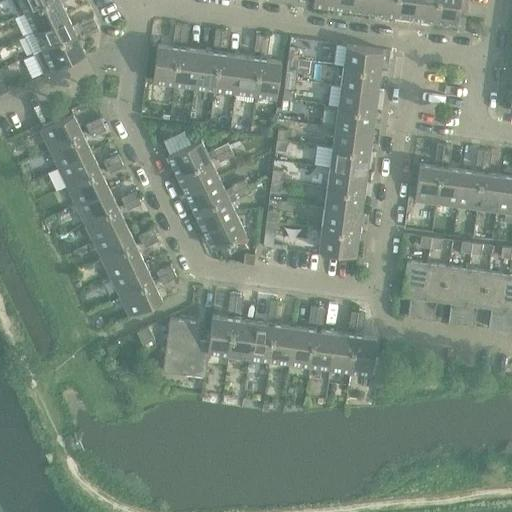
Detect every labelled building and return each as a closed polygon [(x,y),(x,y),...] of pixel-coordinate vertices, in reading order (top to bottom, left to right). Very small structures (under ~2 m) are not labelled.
[(11,0),(19,15),(25,12),(49,0),(11,0)] [(19,15),(15,17),(24,35),(25,34),(34,30),(67,14),(60,0),(49,0),(25,12),(19,15)] [(335,0),(335,7),(355,10),(356,0),(335,0)] [(356,0),(355,10),(375,12),(376,0),(356,0)] [(376,0),(375,12),(396,15),(397,0),(376,0)] [(397,0),(396,15),(416,18),(418,0),(397,0)] [(418,0),(416,18),(436,21),(438,0),(418,0)] [(438,0),(436,21),(457,24),(460,0),(438,0)] [(34,30),(25,34),(34,53),(43,49),(76,33),(67,14),(34,30)] [(94,17),(86,20),(92,32),(100,29),(94,17)] [(92,32),(86,20),(79,23),(85,36),(92,32)] [(176,23),(174,31),(188,33),(189,25),(176,23)] [(216,29),(215,37),(228,39),(230,31),(216,29)] [(188,33),(174,31),(173,39),(187,41),(188,33)] [(34,53),(23,58),(32,78),(43,72),(85,52),(76,33),(43,49),(34,53)] [(256,34),(255,42),(269,44),(270,36),(256,34)] [(228,39),(215,37),(214,45),(227,46),(228,39)] [(269,44),(255,42),(254,50),(268,52),(269,44)] [(153,80),(174,83),(179,47),(158,44),(153,80)] [(347,44),(344,66),(380,71),(383,49),(347,44)] [(179,47),(174,83),(195,86),(199,50),(179,47)] [(289,48),(288,58),(298,60),(300,49),(289,48)] [(199,50),(195,86),(215,89),(220,52),(199,50)] [(220,52),(215,89),(235,91),(240,55),(220,52)] [(240,55),(235,91),(255,94),(260,58),(240,55)] [(260,58),(255,94),(277,97),(282,61),(260,58)] [(298,60),(288,58),(287,68),(297,70),(298,60)] [(297,70),(297,71),(308,73),(310,61),(298,60),(297,70)] [(344,66),(341,86),(377,91),(380,71),(344,66)] [(341,86),(338,106),(375,111),(377,91),(341,86)] [(284,88),(283,99),(293,100),(294,90),(284,88)] [(293,100),(283,99),(281,109),(292,110),(293,100)] [(338,106),(336,126),(372,131),(375,111),(338,106)] [(40,129),(50,149),(83,133),(73,113),(40,129)] [(100,117),(93,120),(99,133),(106,129),(100,117)] [(99,133),(93,120),(86,124),(92,136),(99,133)] [(336,126),(333,147),(369,151),(372,131),(336,126)] [(261,127),(260,134),(271,136),(272,136),(273,129),(272,129),(261,127)] [(279,129),(277,139),(288,140),(289,130),(279,129)] [(83,133),(50,149),(58,167),(92,151),(83,133)] [(168,154),(177,174),(210,158),(201,138),(168,154)] [(288,140),(277,139),(276,149),(286,151),(288,140)] [(228,142),(221,145),(227,158),(234,154),(228,142)] [(437,143),(436,151),(450,153),(451,145),(437,143)] [(227,158),(221,145),(213,149),(219,161),(227,158)] [(333,147),(330,167),(366,172),(369,151),(333,147)] [(478,148),(477,156),(491,158),(492,150),(478,148)] [(92,151),(58,167),(67,185),(100,170),(92,151)] [(450,153),(436,151),(435,159),(449,161),(450,153)] [(118,154),(111,157),(117,169),(124,166),(118,154)] [(491,158),(477,156),(476,164),(490,166),(491,158)] [(117,169),(111,157),(104,160),(110,173),(117,169)] [(210,158),(177,174),(186,192),(219,176),(210,158)] [(415,200),(436,203),(441,167),(420,164),(415,200)] [(330,167),(327,187),(364,192),(366,172),(330,167)] [(441,167),(436,203),(457,206),(462,169),(441,167)] [(273,169),(272,180),(282,181),(284,171),(273,169)] [(462,169),(457,206),(477,208),(482,172),(462,169)] [(100,170),(67,185),(76,204),(109,188),(100,170)] [(482,172),(477,208),(497,211),(502,175),(482,172)] [(511,176),(502,175),(497,211),(511,213),(511,176)] [(219,176),(186,192),(195,211),(228,195),(219,176)] [(245,179),(238,182),(244,195),(251,191),(245,179)] [(282,181),(272,180),(270,190),(281,191),(282,181)] [(244,195),(238,182),(231,186),(237,198),(244,195)] [(327,187),(325,207),(361,212),(364,192),(327,187)] [(109,188),(76,204),(85,222),(118,206),(109,188)] [(136,190),(128,194),(134,206),(142,203),(136,190)] [(134,206),(128,194),(121,197),(127,210),(134,206)] [(228,195),(195,211),(203,229),(237,213),(228,195)] [(118,206),(85,222),(94,241),(127,225),(118,206)] [(325,207),(322,227),(358,232),(361,212),(325,207)] [(268,210),(266,220),(277,221),(278,211),(268,210)] [(237,213),(203,229),(213,248),(246,233),(237,213)] [(277,221),(266,220),(265,230),(276,232),(277,221)] [(127,225),(94,241),(102,259),(136,243),(127,225)] [(153,227),(146,231),(152,243),(159,240),(153,227)] [(358,232),(322,227),(319,249),(355,254),(358,232)] [(152,243),(146,231),(139,234),(145,247),(152,243)] [(420,246),(431,247),(432,237),(422,235),(420,246)] [(432,237),(431,247),(441,249),(442,238),(432,237)] [(461,251),(471,253),(472,242),(462,241),(461,251)] [(472,242),(471,253),(481,254),(483,244),(472,242)] [(136,243),(102,259),(111,278),(144,262),(136,243)] [(501,257),(511,258),(511,253),(511,247),(503,246),(501,257)] [(245,253),(244,263),(254,264),(255,254),(245,253)] [(408,317),(421,318),(428,263),(407,260),(402,296),(410,297),(408,317)] [(144,262),(111,278),(120,296),(153,280),(144,262)] [(428,263),(421,318),(434,320),(436,301),(444,302),(449,265),(428,263)] [(171,264),(164,268),(170,280),(177,277),(171,264)] [(449,265),(444,302),(451,303),(448,322),(461,324),(469,268),(449,265)] [(170,280),(164,268),(156,271),(162,283),(170,280)] [(469,268),(461,324),(474,325),(477,306),(484,307),(489,271),(469,268)] [(489,271),(484,307),(491,308),(489,327),(502,329),(509,274),(489,271)] [(511,274),(509,274),(502,329),(511,330),(511,274)] [(153,280),(120,296),(129,315),(163,299),(153,280)] [(230,294),(229,302),(243,304),(244,296),(230,294)] [(271,300),(270,308),(283,310),(284,302),(271,300)] [(243,304),(229,302),(228,310),(242,312),(243,304)] [(311,305),(310,313),(324,315),(325,307),(311,305)] [(283,310),(270,308),(268,316),(282,318),(283,310)] [(351,311),(350,319),(364,320),(365,312),(351,311)] [(324,315),(310,313),(309,321),(323,323),(324,315)] [(208,351),(209,352),(229,354),(234,318),(212,315),(209,340),(210,340),(208,351)] [(206,377),(209,352),(208,351),(210,340),(209,340),(197,338),(199,322),(170,318),(163,371),(206,377)] [(234,318),(229,354),(249,357),(254,321),(234,318)] [(364,320),(350,319),(349,326),(363,328),(364,320)] [(254,321),(249,357),(269,360),(274,323),(254,321)] [(274,323),(269,360),(290,362),(294,326),(274,323)] [(149,325),(137,331),(143,344),(155,338),(149,325)] [(294,326),(290,362),(310,365),(315,329),(294,326)] [(315,329),(310,365),(330,368),(335,331),(315,329)] [(335,331),(330,368),(350,370),(355,334),(335,331)] [(355,334),(350,370),(372,373),(377,337),(355,334)]
